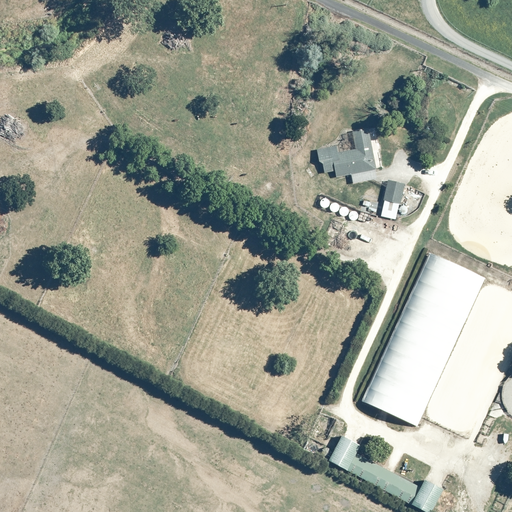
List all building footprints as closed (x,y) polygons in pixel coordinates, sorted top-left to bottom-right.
[(376,168),(368,127),(351,131),(354,149),(345,151),(344,143),(315,149),(318,162),(321,161),(323,173),(334,171),(335,178),(350,175),(352,183),(376,179),(374,168),(376,168)] [(403,184),(387,180),(378,216),(394,219),(403,184)] [(430,395),(484,277),(428,251),(360,400),(416,426),(430,395)] [(504,409),(507,412),(508,414),(509,415),(511,416),(511,377),(510,379),(507,382),(505,385),(503,389),(502,393),(501,397),(502,401),(503,405),(504,409)] [(340,435),(327,459),(426,511),(429,511),(442,489),(422,479),(419,485),(355,451),(358,445),(340,435)]
